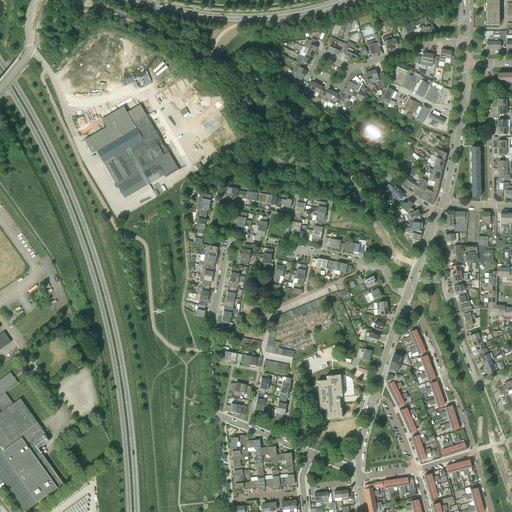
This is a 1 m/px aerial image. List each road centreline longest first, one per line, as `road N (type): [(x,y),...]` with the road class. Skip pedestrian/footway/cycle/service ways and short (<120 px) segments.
road 1 (primary): [(137,511),(119,349),(97,265),(57,162),(0,58)]
road 2 (primary): [(0,72),(34,131),(89,266),(111,353),(127,511)]
road 3 (residential): [(216,418),(208,350),(227,241),(257,243)]
road 4 (tertiary): [(344,0),(262,17),(194,14),(141,0)]
road 5 (residential): [(402,305),(425,325),(474,451)]
road 6 (track): [(0,182),(52,256),(72,303),(90,317)]
road 7 (residential): [(489,206),(487,62)]
road 8 (residential): [(407,293),(393,287),(381,265),(284,241)]
road 9 (residential): [(347,69),(438,40),(465,44)]
